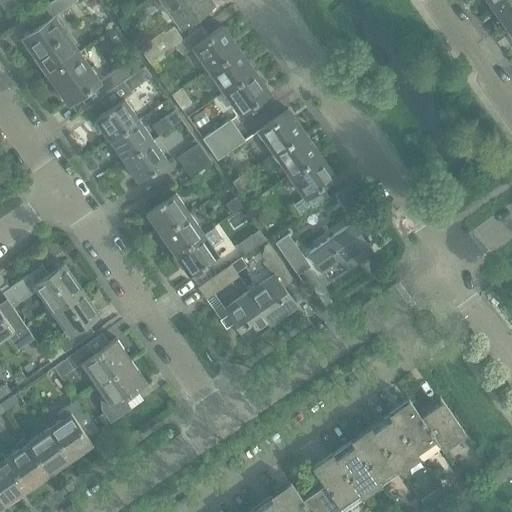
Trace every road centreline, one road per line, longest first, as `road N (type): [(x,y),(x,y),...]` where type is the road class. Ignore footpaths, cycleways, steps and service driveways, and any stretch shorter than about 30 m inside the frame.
road 1 (residential): [(179,511),(391,365),(414,288)]
road 2 (residential): [(447,266),(262,0)]
road 3 (residential): [(227,421),(64,191)]
road 4 (residential): [(227,421),(414,288)]
road 5 (residential): [(97,511),(227,421)]
road 6 (residential): [(511,116),(432,0)]
